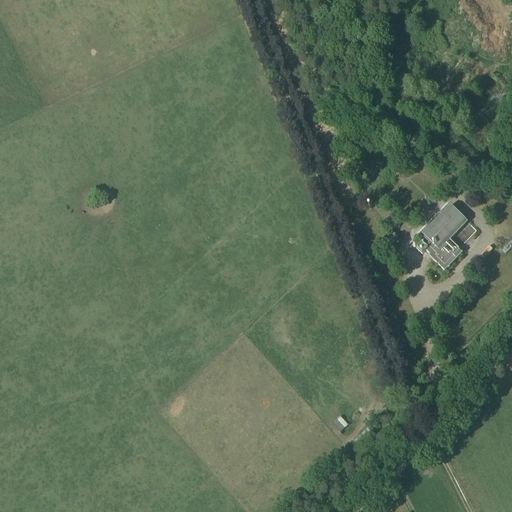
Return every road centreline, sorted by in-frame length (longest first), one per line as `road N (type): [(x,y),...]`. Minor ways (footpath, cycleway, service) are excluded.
road 1 (track): [(306,148),(425,439)]
road 2 (track): [(251,0),(306,148)]
road 3 (track): [(425,439),(511,349)]
